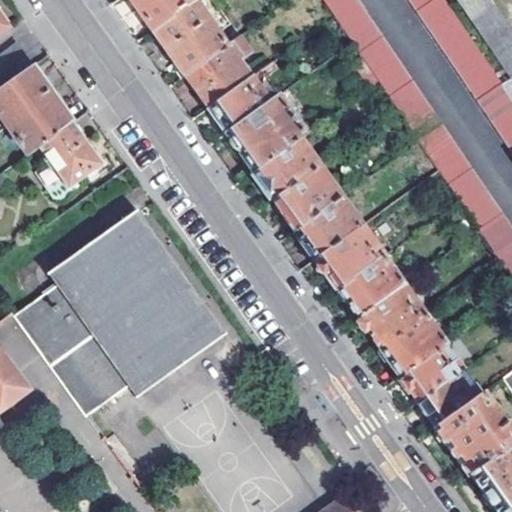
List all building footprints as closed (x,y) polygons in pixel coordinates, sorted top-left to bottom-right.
[(131,0),(153,29),(194,0),(131,0)] [(194,0),(153,29),(185,74),(227,45),(194,0)] [(511,230),(356,0),(322,0),(511,277),(511,230)] [(409,0),(511,152),(511,101),(444,0),(409,0)] [(456,0),(471,24),(494,9),(487,0),(456,0)] [(471,24),(511,83),(511,36),(494,9),(471,24)] [(185,74),(209,108),(249,80),(237,63),(242,59),(231,42),(227,45),(185,74)] [(0,89),(33,67),(14,43),(0,52),(0,89)] [(33,67),(0,89),(0,116),(28,156),(38,149),(72,124),(33,67)] [(209,108),(227,132),(270,102),(253,77),(249,80),(209,108)] [(227,132),(254,171),(300,137),(306,133),(279,95),(270,102),(227,132)] [(32,171),(53,200),(102,165),(72,124),(38,149),(47,161),(32,171)] [(300,137),(254,171),(274,200),(321,167),(300,137)] [(321,167),(274,200),(297,230),(343,197),(321,167)] [(297,230),(317,259),(357,230),(363,225),(343,197),(297,230)] [(57,284),(12,315),(87,416),(129,385),(139,396),(223,335),(135,211),(49,272),(57,284)] [(317,259),(338,288),(378,260),(357,230),(317,259)] [(338,288),(358,317),(399,288),(405,284),(385,256),(378,260),(338,288)] [(358,317),(381,348),(421,319),(399,288),(358,317)] [(448,344),(427,315),(421,319),(381,348),(401,377),(448,344)] [(401,377),(419,402),(465,368),(448,344),(401,377)] [(0,511),(109,511),(123,502),(106,478),(57,511),(0,511),(0,411),(27,390),(0,351),(0,511)] [(419,402),(437,427),(483,394),(465,368),(419,402)] [(485,393),(483,394),(437,427),(472,476),(511,447),(511,423),(509,420),(506,422),(485,393)] [(511,511),(511,447),(472,476),(496,511),(511,511)] [(355,511),(345,497),(322,511),(355,511)]
